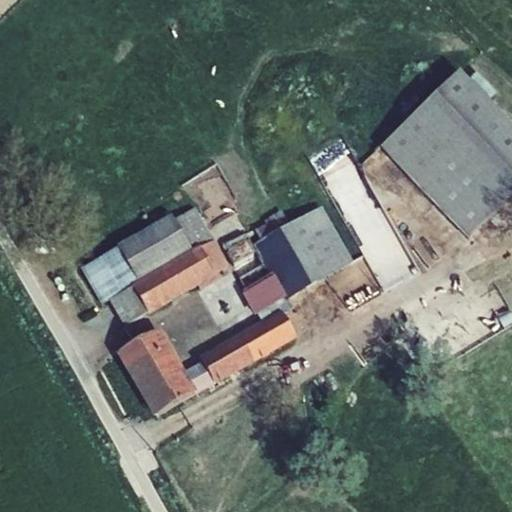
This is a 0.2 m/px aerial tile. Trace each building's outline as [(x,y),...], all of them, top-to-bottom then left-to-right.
[(461,72),(382,148),(468,240),(511,197),(511,125),(490,102),(469,81),(461,72)] [(469,81),(490,102),(498,94),(478,73),(469,81)] [(336,194),(366,181),(359,163),(328,176),(336,194)] [(216,278),(199,288),(201,292),(222,280),(219,274),(229,267),(196,208),(175,221),(192,251),(200,247),(216,278)] [(285,316),(295,310),(290,300),(354,264),(323,208),(290,227),(261,242),(253,247),(257,253),(230,269),(255,318),(258,317),(262,323),(282,312),(285,316)] [(255,231),(261,242),(290,227),(282,211),(264,221),(266,225),(255,231)] [(118,249),(137,283),(192,251),(175,221),(172,216),(117,247),(118,249)] [(200,247),(192,251),(137,283),(131,287),(148,316),(149,317),(199,288),(216,278),(200,247)] [(137,283),(118,249),(81,271),(102,306),(110,302),(125,329),(148,316),(131,287),(137,283)] [(282,312),(262,323),(200,359),(203,363),(215,386),(216,388),(263,360),(263,362),(270,358),(269,357),(298,340),(285,316),(282,312)] [(161,331),(117,354),(154,419),(196,394),(185,373),(161,331)] [(215,386),(203,363),(185,373),(196,394),(198,396),(215,386)]
